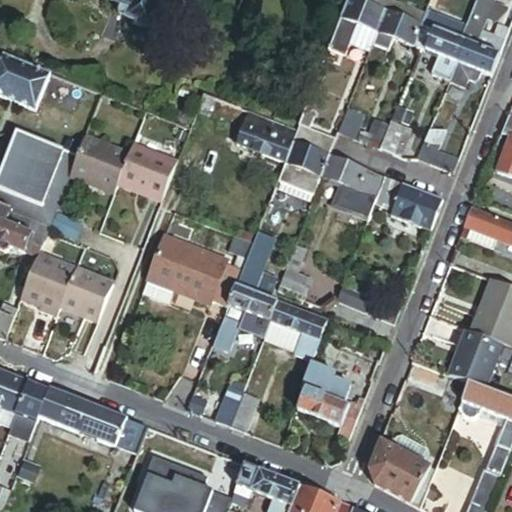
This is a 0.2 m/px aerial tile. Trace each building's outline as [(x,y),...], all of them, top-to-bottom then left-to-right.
[(146,36),(162,0),(97,0),(97,3),(120,13),(116,21),(125,25),(124,27),(146,36)] [(378,34),(386,14),(352,0),(348,0),(328,51),(344,58),(348,49),(357,26),(378,34)] [(423,15),(384,0),(352,0),(386,14),(419,27),(423,15)] [(491,0),(478,0),(465,34),(478,39),(477,43),(482,45),(483,41),(500,48),(496,58),(499,59),(505,44),(482,34),(493,6),(490,4),(491,0)] [(414,49),(422,28),(419,27),(386,14),(378,34),(372,47),(391,54),(396,41),(414,49)] [(465,34),(426,18),(422,28),(461,44),(465,34)] [(378,34),(357,26),(348,49),(369,57),(372,47),(378,34)] [(461,44),(422,28),(414,49),(439,59),(458,66),(466,46),(461,44)] [(478,39),(465,34),(461,44),(466,46),(496,58),(500,48),(483,41),(482,45),(477,43),(478,39)] [(499,59),(496,58),(466,46),(458,66),(450,86),(464,92),(468,83),(474,85),(479,81),(480,76),(490,80),(499,59)] [(0,99),(37,114),(52,77),(5,58),(0,71),(0,99)] [(458,66),(439,59),(431,78),(450,86),(458,66)] [(233,128),(240,110),(203,96),(196,113),(233,128)] [(361,117),(347,111),(338,135),(352,141),(361,117)] [(298,133),(296,132),(248,113),(235,147),(284,166),(293,144),(298,133)] [(314,119),(303,115),(296,132),(298,133),(293,144),(329,158),(336,141),(309,130),(314,119)] [(409,134),(390,126),(379,152),(399,160),(409,134)] [(446,136),(428,135),(423,147),(438,153),(446,136)] [(69,183),(78,160),(17,137),(0,181),(0,210),(38,226),(50,231),(69,183)] [(511,141),(510,141),(496,177),(511,183),(511,141)] [(130,159),(85,142),(78,160),(69,183),(114,201),(117,191),(130,159)] [(329,158),(293,144),(284,166),(278,183),(316,198),(323,180),(331,159),(329,158)] [(438,153),(423,147),(417,161),(452,177),(458,163),(438,153)] [(175,167),(133,150),(130,159),(117,191),(160,208),(162,200),(173,174),(175,167)] [(385,180),(331,159),(323,180),(344,189),(336,209),(369,222),(375,207),(385,180)] [(189,180),(173,174),(162,200),(178,206),(189,180)] [(430,234),(443,203),(385,180),(375,207),(393,214),(391,219),(430,234)] [(38,226),(0,210),(0,254),(3,256),(8,255),(10,250),(26,256),(27,255),(38,226)] [(511,228),(471,212),(461,238),(493,251),(496,243),(511,248),(511,228)] [(82,227),(59,218),(53,232),(77,241),(82,227)] [(40,257),(50,231),(38,226),(27,255),(39,259),(40,257)] [(274,242),(258,236),(254,247),(253,250),(269,257),(274,242)] [(254,247),(234,239),(228,256),(247,263),(253,250),(254,247)] [(164,241),(141,299),(167,309),(172,296),(209,310),(211,306),(228,313),(237,290),(243,276),(225,269),(227,265),(164,241)] [(261,276),(269,257),(253,250),(247,263),(243,276),(237,290),(269,303),(277,283),(261,276)] [(308,254),(297,250),(281,291),(305,300),(311,284),(299,280),(308,254)] [(61,311),(76,273),(76,271),(40,257),(39,259),(24,298),(43,306),(42,310),(41,313),(58,320),(61,311)] [(61,311),(99,326),(114,287),(76,273),(61,311)] [(511,345),(511,293),(491,285),(471,337),(501,349),(509,352),(511,345)] [(279,306),(269,303),(237,290),(228,313),(227,316),(232,317),(234,312),(245,316),(272,326),(279,306)] [(371,302),(343,291),(337,306),(365,317),(371,302)] [(24,298),(22,303),(42,310),(43,306),(24,298)] [(372,303),(366,318),(394,329),(400,314),(372,303)] [(327,325),(279,306),(272,326),(303,338),(319,345),(327,325)] [(0,341),(6,344),(18,314),(4,309),(0,317),(0,341)] [(272,326),(245,316),(238,334),(264,344),(272,326)] [(303,338),(272,326),(264,344),(264,345),(295,357),(303,338)] [(471,337),(466,335),(448,379),(469,388),(484,393),(501,349),(471,337)] [(319,345),(303,338),(295,357),(312,364),(319,345)] [(123,357),(105,350),(95,378),(112,385),(123,357)] [(448,379),(412,365),(405,381),(439,394),(443,392),(448,379)] [(336,379),(311,370),(302,394),(308,395),(299,418),(339,433),(337,438),(350,442),(362,409),(359,407),(357,414),(350,411),(348,416),(343,414),(352,390),(335,383),(336,379)] [(28,384),(0,372),(0,419),(12,424),(15,417),(28,384)] [(49,391),(28,384),(15,417),(36,425),(38,419),(49,391)] [(511,404),(484,393),(469,388),(459,414),(461,420),(469,424),(477,420),(480,412),(511,425),(502,451),(510,455),(511,448),(511,404)] [(147,429),(49,391),(38,419),(78,434),(79,431),(98,438),(97,441),(137,456),(138,453),(147,429)] [(216,425),(231,431),(240,408),(245,397),(229,391),(216,425)] [(241,409),(240,408),(231,431),(247,437),(260,404),(245,398),(241,409)] [(207,409),(193,404),(189,415),(203,420),(207,409)] [(36,425),(15,417),(12,424),(10,431),(8,437),(28,445),(36,425)] [(0,419),(0,426),(10,431),(12,424),(0,419)] [(403,435),(398,436),(391,450),(380,444),(368,475),(375,487),(410,507),(430,471),(423,467),(430,454),(428,448),(403,435)] [(502,473),(510,455),(502,451),(498,450),(491,469),(502,473)] [(206,479),(152,458),(145,478),(147,479),(134,511),(223,511),(229,500),(210,492),(207,500),(199,497),(202,489),(206,479)] [(39,468),(25,463),(19,479),(33,484),(39,468)] [(289,511),(299,488),(244,466),(229,503),(243,508),(250,494),(271,501),(267,511),(289,511)] [(486,511),(502,473),(491,469),(486,467),(467,511),(486,511)] [(419,511),(420,511),(436,474),(430,471),(410,507),(419,511)] [(0,511),(2,511),(10,492),(0,488),(0,511)] [(351,511),(353,509),(299,488),(289,511),(351,511)] [(229,503),(226,511),(225,511),(241,511),(243,508),(229,503)]
